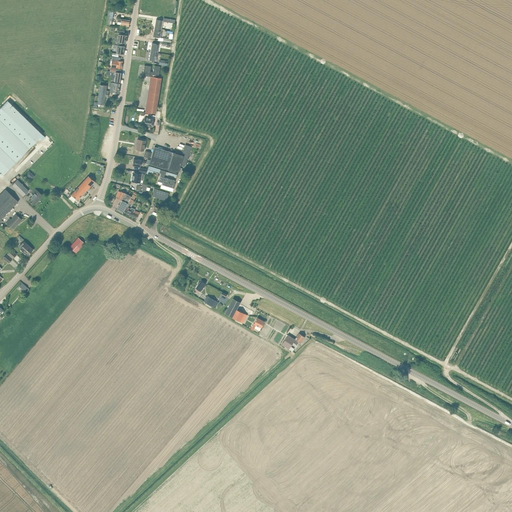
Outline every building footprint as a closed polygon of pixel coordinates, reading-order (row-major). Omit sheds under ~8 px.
[(162,29),(163,21),(156,19),(155,28),(162,29)] [(160,38),(162,29),(155,28),(153,37),(160,38)] [(122,35),(119,34),(117,42),(117,44),(123,45),(123,43),(126,43),(127,35),(122,34),(122,35)] [(157,53),(159,44),(152,43),(151,52),(157,53)] [(124,54),(125,47),(114,45),(113,48),(117,48),(116,53),(124,54)] [(156,61),(157,53),(151,52),(149,60),(156,61)] [(122,69),(123,61),(120,61),(120,58),(112,57),(111,67),(122,69)] [(153,72),(150,72),(151,66),(144,65),(143,75),(151,77),(150,82),(145,113),(151,114),(151,112),(155,113),(156,110),(162,78),(156,77),(156,75),(159,75),(160,67),(154,66),(153,72)] [(120,82),(121,73),(116,72),(116,69),(110,68),(110,72),(112,72),(111,76),(110,77),(110,79),(111,80),(111,81),(120,82)] [(118,93),(120,84),(110,83),(109,92),(113,92),(113,94),(117,95),(117,93),(118,93)] [(108,99),(108,93),(106,92),(107,85),(100,84),(98,96),(96,95),(95,100),(96,100),(96,104),(106,105),(107,99),(108,99)] [(0,173),(2,176),(43,135),(8,101),(0,108),(0,173)] [(150,119),(150,117),(147,117),(147,118),(144,118),(143,126),(151,127),(153,119),(150,119)] [(144,151),(145,141),(137,139),(136,143),(137,144),(136,150),(144,151)] [(186,162),(191,147),(185,145),(182,155),(154,147),(149,164),(177,173),(180,165),(184,166),(186,162)] [(174,188),(175,183),(174,183),(175,180),(164,177),(166,172),(160,170),(159,173),(161,173),(159,181),(162,182),(161,185),(174,188)] [(142,180),(144,174),(139,173),(134,172),(134,174),(133,174),(131,181),(136,182),(140,183),(140,180),(142,180)] [(78,200),(95,181),(88,175),(75,191),(71,195),(78,200)] [(23,196),(29,191),(17,179),(12,185),(23,196)] [(0,223),(0,224),(3,221),(1,219),(18,202),(6,189),(0,194),(0,223)] [(34,205),(43,196),(35,189),(32,193),(33,195),(29,200),(34,205)] [(167,199),(168,193),(157,190),(155,197),(164,200),(164,198),(167,199)] [(123,213),(128,203),(131,197),(132,197),(126,193),(121,192),(118,199),(122,200),(119,205),(119,204),(116,209),(123,213)] [(130,204),(128,203),(123,213),(137,218),(138,214),(139,212),(135,211),(135,210),(135,209),(131,207),(130,209),(128,208),(130,204)] [(13,229),(22,220),(16,214),(11,220),(10,218),(6,222),(13,229)] [(78,238),(70,247),(74,251),(76,253),(78,251),(85,243),(82,241),(78,238)] [(27,255),(33,250),(24,241),(18,247),(27,255)] [(13,259),(16,254),(11,249),(7,253),(13,259)] [(9,263),(12,260),(6,255),(3,258),(9,263)] [(205,284),(201,281),(200,283),(199,282),(197,284),(198,285),(196,288),(200,291),(205,284)] [(215,308),(216,307),(218,302),(207,296),(204,301),(215,308)] [(240,302),(233,298),(225,313),(239,321),(243,313),(237,309),(240,302)] [(257,318),(251,328),(254,330),(255,327),(260,330),(261,327),(264,322),(257,318)] [(300,344),(302,341),(305,337),(299,333),(295,339),(288,335),(285,339),(282,344),(281,344),(289,349),(290,346),(292,344),(293,342),(297,345),(298,342),(300,344)]
